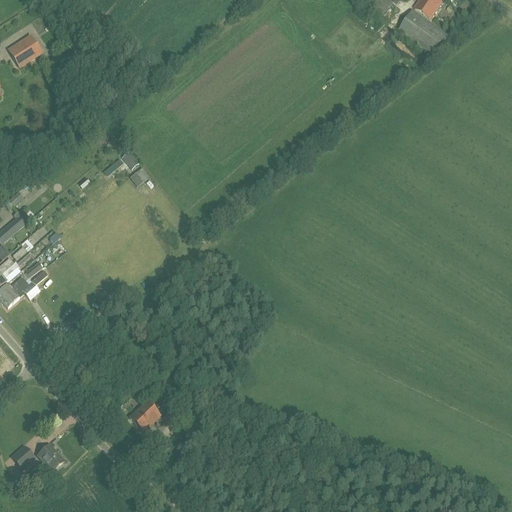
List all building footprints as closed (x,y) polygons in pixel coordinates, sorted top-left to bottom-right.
[(387,0),(364,0),(383,17),(393,5),(387,0)] [(421,0),(415,9),(430,20),(442,2),(439,0),(421,0)] [(448,37),(412,12),(398,32),(431,55),(448,37)] [(41,55),(31,38),(8,52),(19,69),(41,55)] [(122,159),(128,167),(135,162),(128,154),(122,159)] [(122,164),(119,160),(106,172),(103,175),(107,178),(109,176),(122,164)] [(135,162),(128,167),(132,171),(139,166),(135,162)] [(137,188),(149,179),(142,170),(130,179),(137,188)] [(86,180),(79,186),(82,190),(89,184),(86,180)] [(15,207),(14,206),(34,190),(30,185),(19,194),(5,206),(10,211),(15,207)] [(22,216),(21,215),(17,215),(15,217),(24,228),(30,222),(23,215),(22,216)] [(0,233),(0,245),(1,247),(15,235),(8,227),(0,233)] [(56,244),(62,239),(58,235),(52,240),(56,244)] [(17,263),(27,254),(27,253),(23,249),(12,258),(17,263)] [(66,253),(52,264),(54,266),(68,255),(66,253)] [(27,254),(14,266),(0,277),(0,289),(6,284),(3,280),(18,267),(19,268),(30,258),(27,254)] [(0,277),(14,266),(9,260),(0,268),(0,277)] [(29,279),(42,270),(38,264),(25,274),(29,279)] [(44,273),(31,283),(34,287),(47,277),(44,273)] [(0,301),(1,303),(25,283),(22,278),(10,288),(8,286),(0,292),(0,301)] [(25,295),(21,292),(28,286),(25,283),(1,303),(7,310),(25,295)] [(114,292),(105,299),(109,305),(119,298),(114,292)] [(76,331),(89,321),(81,312),(69,322),(76,331)] [(105,338),(97,327),(91,332),(100,342),(105,338)] [(160,417),(146,402),(129,419),(143,434),(160,417)] [(171,413),(163,420),(172,430),(180,422),(171,413)] [(22,472),(32,462),(35,460),(24,447),(11,459),(22,472)] [(49,447),(37,457),(52,473),(64,463),(49,447)]
